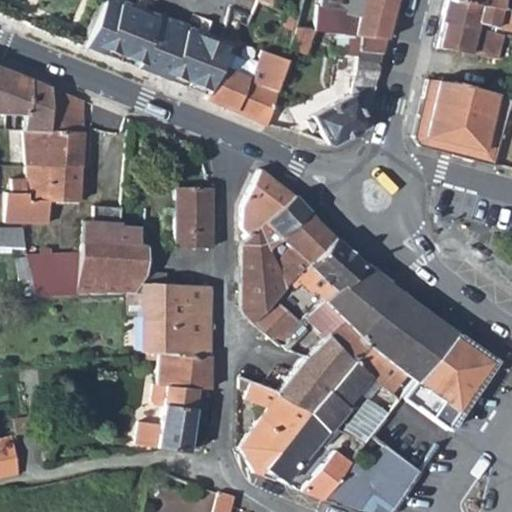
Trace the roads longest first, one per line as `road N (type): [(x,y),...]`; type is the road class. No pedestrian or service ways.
road 1 (residential): [(236,137),(226,174),(220,325),(226,460),(242,486),(286,511)]
road 2 (secondary): [(236,137),(0,44)]
road 3 (secondary): [(419,0),(385,168)]
road 4 (secondary): [(394,221),(404,244),(511,333)]
road 5 (secondary): [(350,190),(236,137)]
road 6 (residential): [(510,420),(484,433),(439,511)]
